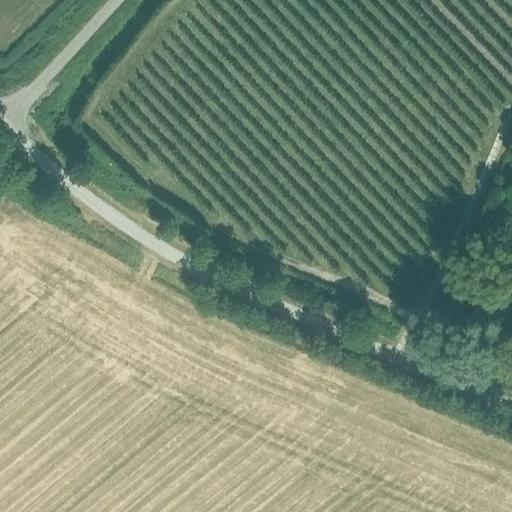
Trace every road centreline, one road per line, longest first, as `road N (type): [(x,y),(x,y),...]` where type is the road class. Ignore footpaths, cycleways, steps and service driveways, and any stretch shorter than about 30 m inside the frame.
road 1 (unclassified): [(511,413),(167,256),(48,171),(9,120)]
road 2 (unclassified): [(9,120),(119,0)]
